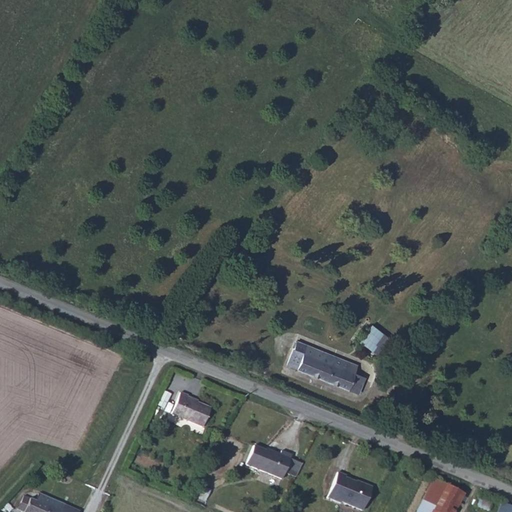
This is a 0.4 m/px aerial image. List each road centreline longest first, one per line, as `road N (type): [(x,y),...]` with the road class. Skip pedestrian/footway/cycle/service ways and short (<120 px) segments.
road 1 (unclassified): [(0,284),(511,493)]
road 2 (unknown): [(161,351),(79,511)]
